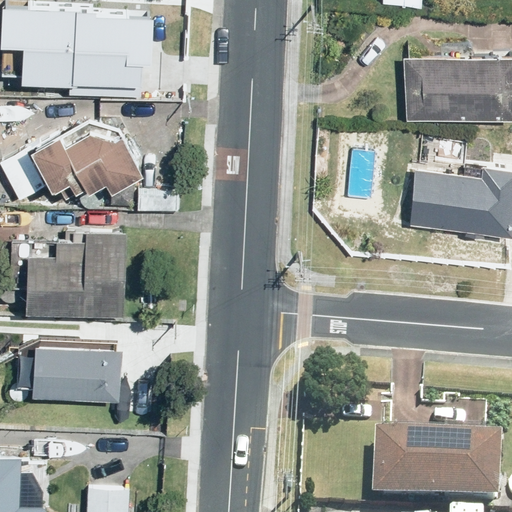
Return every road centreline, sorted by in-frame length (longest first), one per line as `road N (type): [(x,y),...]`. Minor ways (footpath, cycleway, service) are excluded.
road 1 (secondary): [(254,0),(240,309)]
road 2 (residential): [(511,332),(240,309)]
road 3 (secondary): [(240,309),(229,511)]
